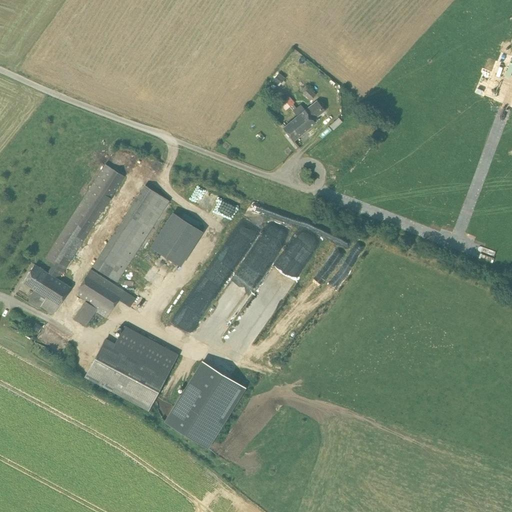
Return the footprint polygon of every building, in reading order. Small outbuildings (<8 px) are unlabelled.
[(316,95),(308,88),(304,93),(311,100),(316,95)] [(290,95),(280,103),(285,109),(295,102),(290,95)] [(317,100),(306,110),(314,120),(326,110),(317,100)] [(297,117),(306,110),(300,103),(291,111),(297,117)] [(297,117),(284,128),(294,140),(316,122),(314,120),(306,110),(297,117)] [(342,122),(338,118),(328,125),(333,130),(342,122)] [(260,133),(256,136),(261,141),(265,137),(260,133)] [(105,164),(45,259),(54,264),(48,273),(49,274),(38,292),(41,294),(33,306),(38,309),(40,306),(54,314),(71,287),(59,279),(124,176),(105,164)] [(145,185),(93,266),(117,282),(169,201),(145,185)] [(203,191),(197,203),(209,209),(211,205),(219,209),(223,201),(203,191)] [(203,232),(173,213),(152,247),(181,266),(203,232)] [(185,316),(189,321),(190,319),(195,326),(206,304),(235,320),(245,302),(248,301),(254,291),(268,299),(265,281),(269,280),(265,278),(274,262),(272,262),(285,239),(268,230),(250,263),(227,268),(225,256),(220,265),(206,267),(196,287),(206,292),(207,300),(205,301),(206,304),(196,311),(186,306),(192,315),(185,316)] [(48,273),(35,265),(23,283),(35,290),(38,292),(49,274),(48,273)] [(136,298),(91,270),(87,275),(120,297),(119,299),(130,306),(136,298)] [(120,297),(87,275),(79,288),(112,309),(119,299),(120,297)] [(112,309),(79,288),(75,294),(82,298),(81,301),(84,303),(80,310),(92,318),(96,311),(106,318),(112,309)] [(35,290),(28,302),(33,306),(41,294),(38,292),(35,290)] [(92,318),(80,310),(73,319),(85,327),(92,318)] [(151,341),(124,326),(115,344),(106,339),(86,376),(148,409),(177,355),(151,341)] [(204,362),(167,422),(207,446),(223,421),(224,421),(245,388),(204,362)]
